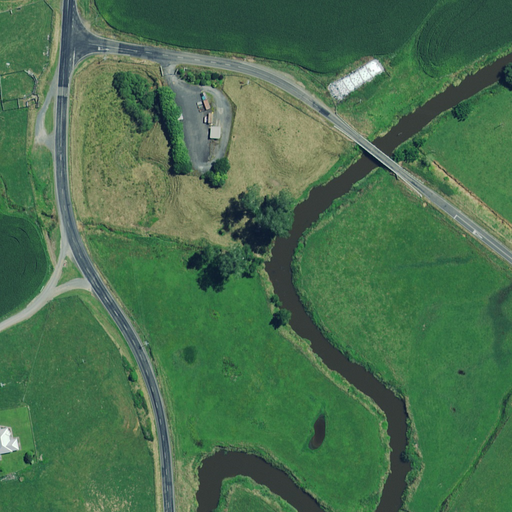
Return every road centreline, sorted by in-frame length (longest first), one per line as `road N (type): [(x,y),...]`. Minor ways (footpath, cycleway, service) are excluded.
road 1 (unclassified): [(511,259),(272,78),(66,41)]
road 2 (tertiary): [(166,511),(150,396),(63,252),(51,208),(66,41)]
